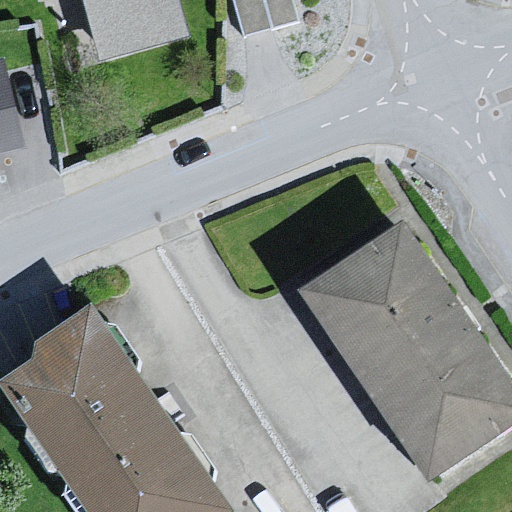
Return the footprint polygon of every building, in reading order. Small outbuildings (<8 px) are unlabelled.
[(178,0),(82,0),(98,58),(187,35),(178,0)] [(238,0),(243,25),(297,15),(294,0),(238,0)] [(0,156),(32,148),(5,48),(0,48),(0,156)] [(511,392),(406,240),(305,304),(438,500),(511,448),(511,392)] [(39,379),(3,400),(78,511),(227,511),(97,326),(34,366),(39,379)]
